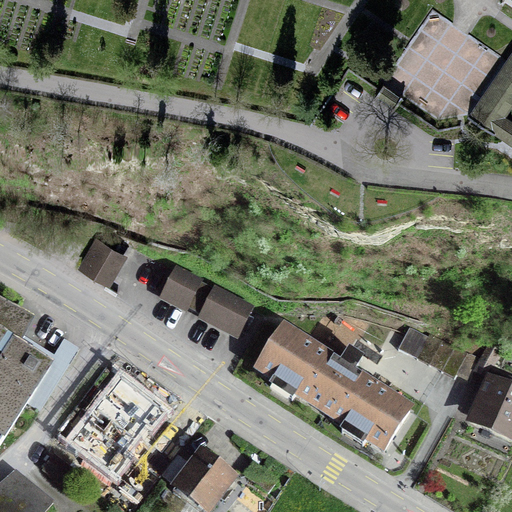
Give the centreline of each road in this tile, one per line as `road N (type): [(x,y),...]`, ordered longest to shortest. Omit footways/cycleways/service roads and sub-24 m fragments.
road 1 (residential): [(0,74),(248,121),(366,169),(511,194)]
road 2 (residential): [(0,260),(407,511)]
